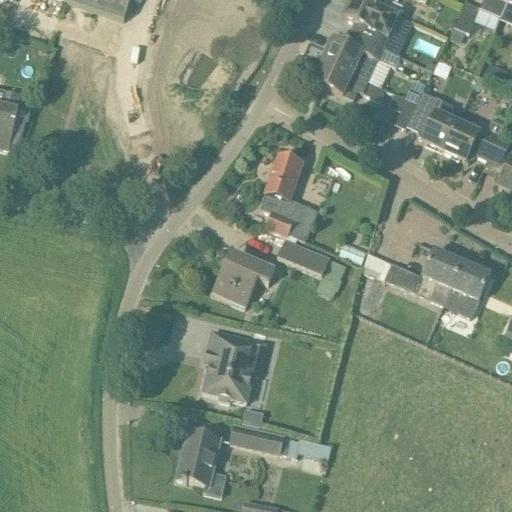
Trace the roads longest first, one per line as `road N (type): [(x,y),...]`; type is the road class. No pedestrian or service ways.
road 1 (residential): [(511,246),(261,103)]
road 2 (unclassified): [(113,511),(108,428),(115,345),(155,244)]
road 3 (unclassified): [(155,244),(261,103)]
road 4 (unclassified): [(155,244),(82,216),(0,201)]
